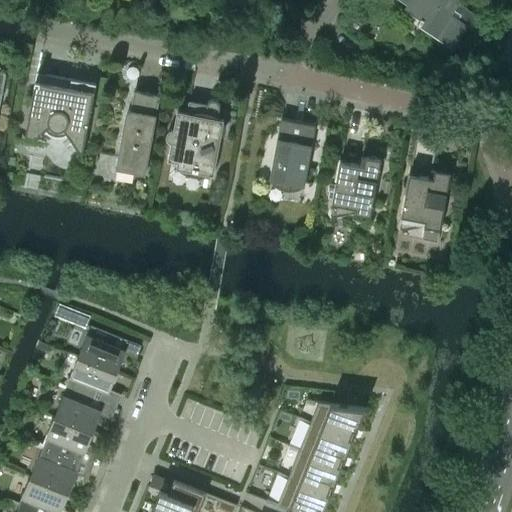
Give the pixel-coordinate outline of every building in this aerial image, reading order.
[(176,0),(158,0),(157,9),(174,11),(176,0)] [(452,0),(401,0),(408,4),(405,8),(420,18),(417,23),(451,46),(456,39),(473,51),(480,33),(488,25),(452,0)] [(58,85),(36,80),(35,80),(24,136),(33,137),(50,126),(53,128),(56,130),(60,130),(63,128),(82,156),(95,83),(59,77),(58,85)] [(134,91),(130,110),(129,110),(127,111),(126,112),(126,113),(115,169),(145,174),(159,95),(134,91)] [(213,175),(220,136),(221,135),(222,133),(223,132),(224,130),(224,129),(224,127),(224,125),(223,124),(223,122),(222,122),(221,121),(220,120),(219,119),(217,119),(219,109),(220,106),(220,105),(219,104),(219,103),(218,102),(218,101),(217,100),(215,99),(213,99),(212,99),(211,99),(210,100),(209,100),(208,101),(207,102),(207,103),(206,104),(189,101),(187,113),(177,111),(173,129),(172,129),(171,129),(170,130),(169,130),(168,131),(168,132),(167,133),(166,134),(166,135),(166,136),(166,137),(166,138),(167,139),(167,140),(168,141),(170,142),(171,142),(168,160),(177,162),(176,168),(178,168),(181,171),(185,173),(188,174),(192,175),(196,176),(200,176),(203,176),(207,176),(211,175),(213,175)] [(305,181),(316,125),(280,118),(270,174),(271,174),(270,178),(274,177),(277,178),(281,178),(284,178),(289,183),(293,185),(298,186),(301,184),(305,181)] [(381,159),(362,155),(360,155),(359,165),(339,161),(331,204),(356,208),(355,213),(370,216),(381,159)] [(450,171),(432,168),(430,167),(428,177),(409,173),(401,216),(425,221),(421,238),(437,241),(450,171)] [(61,302),(56,314),(72,321),(77,309),(61,302)] [(124,349),(115,346),(119,336),(91,325),(79,355),(116,370),(124,349)] [(39,341),(37,346),(45,349),(48,344),(39,341)] [(116,370),(79,355),(67,385),(94,397),(98,387),(108,391),(116,370)] [(94,397),(67,385),(55,415),(92,430),(100,410),(91,406),(94,397)] [(322,511),(323,511),(331,491),(334,483),(342,464),(345,456),(353,436),(356,429),(365,406),(337,403),(330,402),(306,399),(305,400),(309,401),(300,425),(270,499),(266,497),(265,500),(269,501),(266,508),(264,511),(322,511)] [(92,430),(55,415),(43,445),(70,457),(74,447),(84,451),(92,430)] [(70,457),(43,445),(30,475),(68,491),(76,470),(67,466),(70,457)] [(68,491),(30,475),(18,506),(34,511),(48,511),(50,508),(59,511),(68,491)] [(159,489),(153,504),(172,511),(197,511),(206,492),(173,479),(173,480),(168,492),(159,489)] [(220,499),(217,507),(230,511),(231,511),(235,504),(220,499)]
